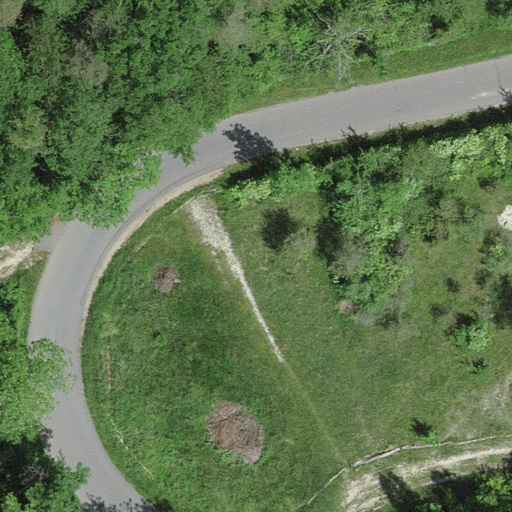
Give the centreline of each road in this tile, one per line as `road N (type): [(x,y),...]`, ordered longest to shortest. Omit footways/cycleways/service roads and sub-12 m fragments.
road 1 (unclassified): [(122,511),(73,449),(53,335),(82,247),(110,215),(165,167),(233,139),(511,78)]
road 2 (track): [(190,154),(214,239),(362,511)]
road 3 (track): [(355,498),(511,475)]
